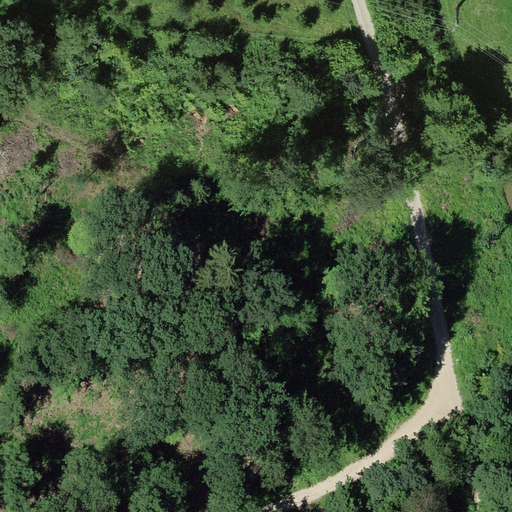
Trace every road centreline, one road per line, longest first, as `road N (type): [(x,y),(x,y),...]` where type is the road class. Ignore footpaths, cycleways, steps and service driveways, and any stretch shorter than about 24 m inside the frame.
road 1 (track): [(484,511),(448,407),(364,0)]
road 2 (track): [(269,511),(448,407)]
